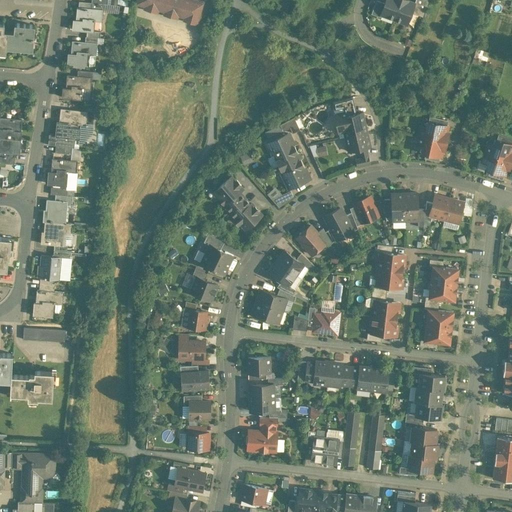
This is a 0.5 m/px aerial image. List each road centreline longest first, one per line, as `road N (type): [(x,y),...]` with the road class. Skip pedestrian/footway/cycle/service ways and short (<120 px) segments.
road 1 (residential): [(228,331),(256,254),(325,192),(404,172),(495,192)]
road 2 (residential): [(228,331),(476,360)]
road 3 (residential): [(461,488),(227,460)]
road 4 (residential): [(495,192),(476,360)]
road 5 (residential): [(33,200),(21,315),(0,314)]
road 6 (residential): [(227,460),(228,331)]
